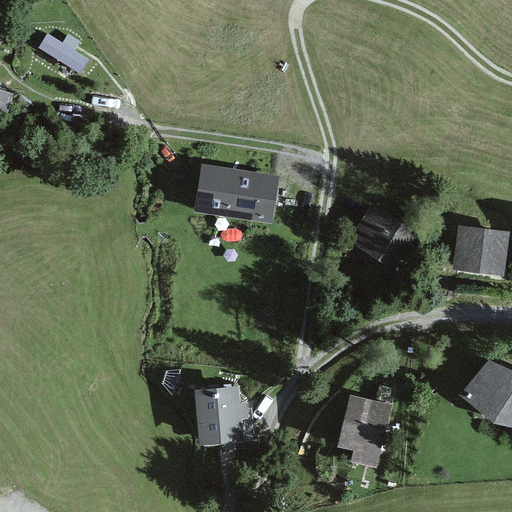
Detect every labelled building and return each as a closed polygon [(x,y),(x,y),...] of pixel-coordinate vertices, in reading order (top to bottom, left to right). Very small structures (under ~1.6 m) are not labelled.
[(48,36),(41,47),(80,72),(87,60),(73,51),(78,44),(68,38),(63,45),(48,36)] [(0,60),(0,61),(0,60),(0,106),(11,110),(19,89),(0,82),(0,60)] [(277,178),(204,167),(197,210),(271,220),(277,178)] [(356,237),(395,260),(414,228),(376,205),(356,237)] [(467,224),(462,263),(499,267),(504,229),(467,224)] [(511,367),(490,358),(473,396),(511,413),(511,367)] [(237,382),(199,385),(203,434),(241,430),(237,382)] [(391,402),(354,392),(342,438),(360,443),(357,453),(377,457),(391,402)]
